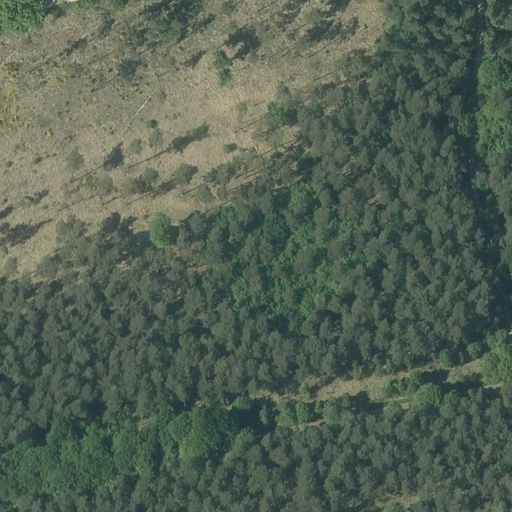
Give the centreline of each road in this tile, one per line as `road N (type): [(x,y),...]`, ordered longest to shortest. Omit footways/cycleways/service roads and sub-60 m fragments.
road 1 (unclassified): [(0,497),(511,384)]
road 2 (track): [(484,0),(474,178),(511,342)]
